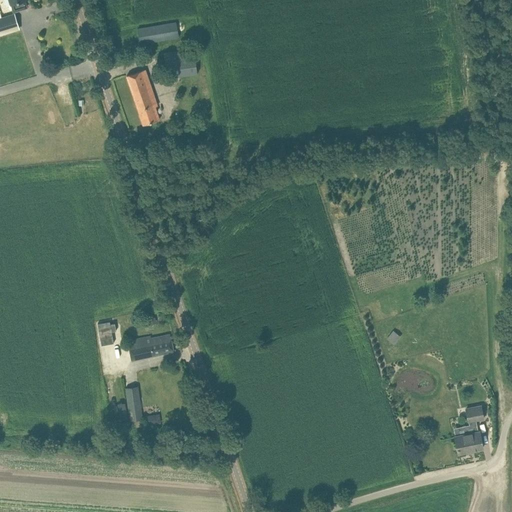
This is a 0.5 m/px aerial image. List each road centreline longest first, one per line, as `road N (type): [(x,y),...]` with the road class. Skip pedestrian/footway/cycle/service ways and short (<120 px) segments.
road 1 (tertiary): [(250,511),(73,0)]
road 2 (unclassified): [(323,511),(486,466),(511,414)]
